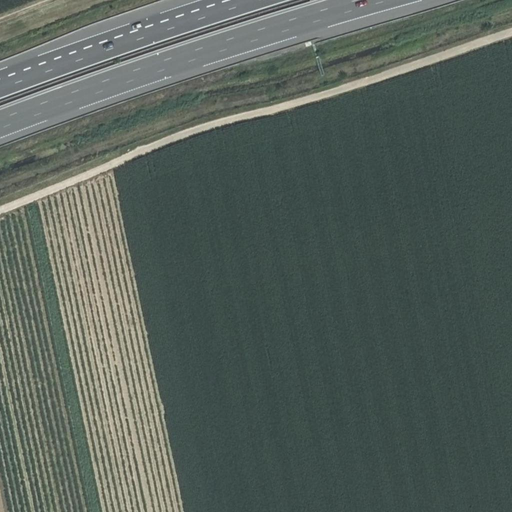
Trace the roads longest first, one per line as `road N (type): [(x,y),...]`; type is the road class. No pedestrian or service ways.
road 1 (track): [(511,35),(205,127),(0,211)]
road 2 (motorway): [(0,119),(358,0)]
road 3 (motorway): [(259,0),(0,89)]
